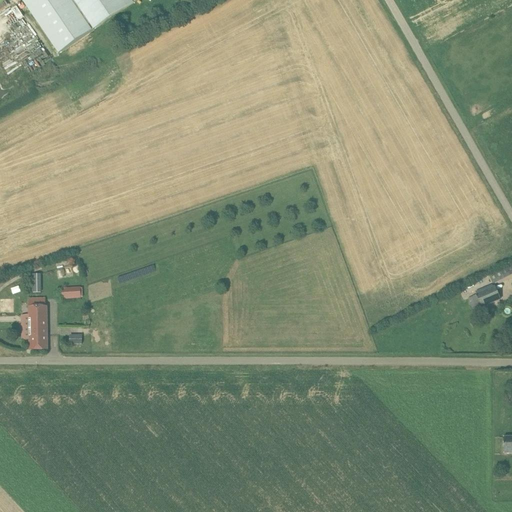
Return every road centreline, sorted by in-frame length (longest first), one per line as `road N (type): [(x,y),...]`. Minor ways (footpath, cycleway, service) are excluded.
road 1 (unclassified): [(0,360),(511,362)]
road 2 (unclassified): [(511,216),(387,0)]
